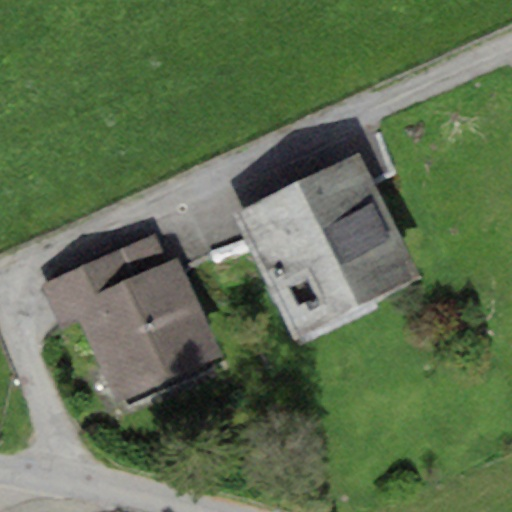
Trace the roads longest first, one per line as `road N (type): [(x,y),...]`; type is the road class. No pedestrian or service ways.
road 1 (residential): [(39,476),(49,408),(23,319),(60,244),(511,49)]
road 2 (residential): [(182,511),(39,476)]
